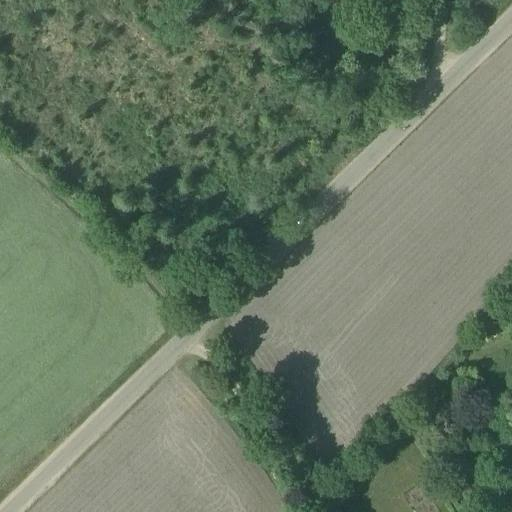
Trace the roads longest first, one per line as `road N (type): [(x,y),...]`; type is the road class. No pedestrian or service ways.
road 1 (unclassified): [(13,511),(511,24)]
road 2 (track): [(0,149),(139,276),(206,322)]
road 3 (track): [(189,338),(326,504)]
